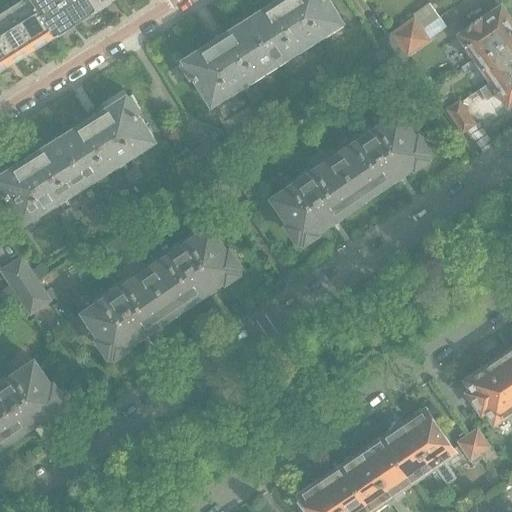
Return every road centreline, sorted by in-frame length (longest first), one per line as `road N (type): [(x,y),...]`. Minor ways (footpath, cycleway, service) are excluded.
road 1 (residential): [(511,170),(58,476),(20,511)]
road 2 (residential): [(197,511),(511,301)]
road 3 (residential): [(0,113),(179,0)]
